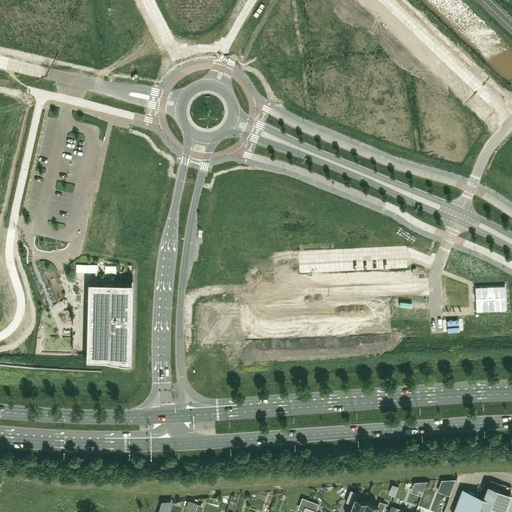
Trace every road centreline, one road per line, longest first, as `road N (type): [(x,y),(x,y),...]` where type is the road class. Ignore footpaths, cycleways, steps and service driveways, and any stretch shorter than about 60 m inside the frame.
road 1 (residential): [(438,263),(406,251),(282,257),(284,294),(434,288)]
road 2 (primary): [(174,443),(511,423)]
road 3 (primary): [(511,393),(182,415)]
road 4 (secondary): [(188,131),(166,245),(163,416)]
road 5 (secondary): [(182,415),(184,269),(213,138)]
road 6 (secondary): [(460,210),(235,109)]
road 7 (secondary): [(226,131),(456,219)]
road 8 (primary): [(0,438),(174,443)]
road 9 (primary): [(163,416),(0,411)]
